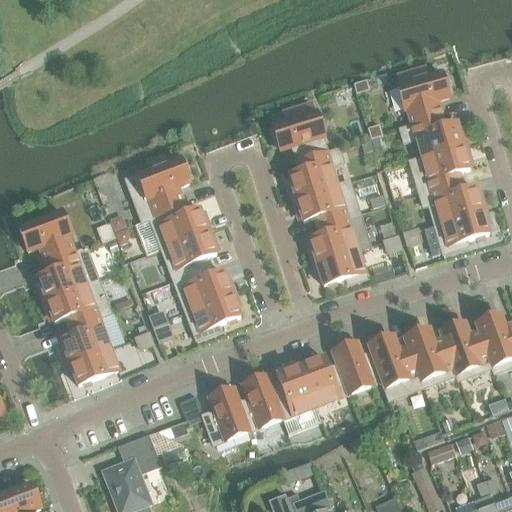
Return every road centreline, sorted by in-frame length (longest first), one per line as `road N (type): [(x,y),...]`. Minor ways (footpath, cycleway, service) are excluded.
road 1 (residential): [(309,323),(248,152),(218,163),(276,334)]
road 2 (residential): [(41,437),(276,334)]
road 3 (residential): [(309,323),(511,262)]
road 4 (residential): [(511,82),(510,75),(475,85),(511,213)]
